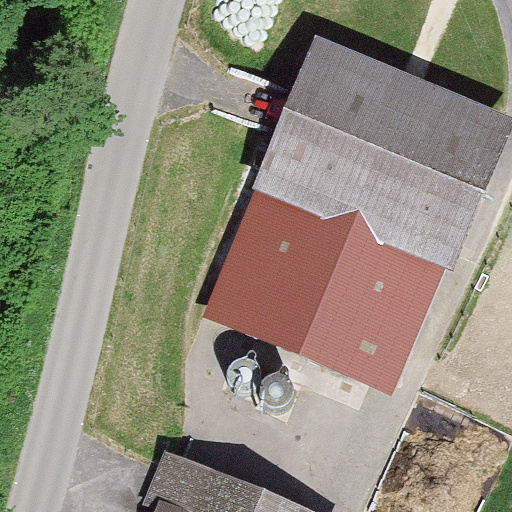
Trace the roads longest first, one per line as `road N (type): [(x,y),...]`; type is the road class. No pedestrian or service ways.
road 1 (tertiary): [(163,0),(30,511)]
road 2 (unknown): [(363,511),(511,185)]
